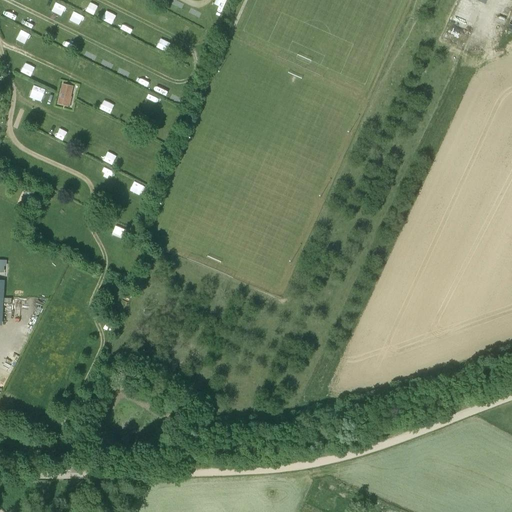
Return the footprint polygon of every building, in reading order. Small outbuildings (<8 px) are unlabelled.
[(23,29),(18,38),(26,42),(31,33),(23,29)] [(80,58),(77,67),(87,71),(90,62),(80,58)] [(33,76),(43,80),(47,72),(37,67),(33,76)] [(71,96),(73,86),(62,84),(57,104),(70,107),(72,97),(71,96)] [(33,98),(45,103),(50,90),(37,85),(33,98)] [(35,133),(32,140),(38,143),(41,135),(35,133)] [(105,160),(114,164),(118,155),(109,151),(105,160)] [(140,195),(145,185),(136,180),(131,190),(140,195)] [(27,189),(24,195),(33,199),(35,192),(27,189)] [(118,225),(114,232),(120,236),(125,229),(118,225)]
